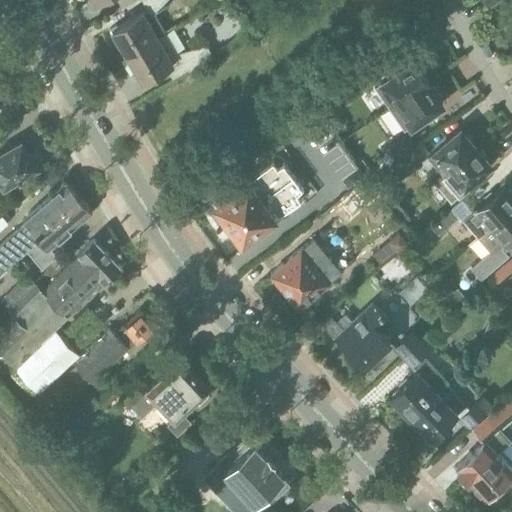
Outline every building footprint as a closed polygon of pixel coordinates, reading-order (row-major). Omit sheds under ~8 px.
[(127,55),(164,33),(152,13),(151,14),(147,9),(118,26),(117,24),(109,28),(114,36),(115,35),(127,55)] [(127,55),(138,74),(137,75),(141,83),(148,78),(147,77),(177,60),(175,53),(164,33),(127,55)] [(189,69),(213,55),(207,44),(184,50),(185,56),(182,58),(189,69)] [(390,107),(428,81),(429,80),(414,58),(374,85),(390,107)] [(428,81),(390,107),(405,129),(443,102),(439,98),(442,96),(433,83),(431,85),(428,81)] [(336,95),(317,107),(325,119),(344,107),(336,95)] [(442,173),(475,146),(472,142),(472,138),(468,134),(464,134),(460,128),(427,156),(442,173)] [(395,159),(417,142),(408,130),(386,147),(395,159)] [(0,182),(36,162),(28,147),(25,149),(20,140),(0,151),(0,182)] [(419,140),(400,155),(407,166),(427,151),(419,140)] [(478,149),(475,146),(442,173),(457,191),(489,163),(485,158),(485,154),(481,149),(478,149)] [(253,231),(258,238),(264,233),(265,232),(265,231),(265,229),(265,228),(262,224),(272,216),(269,212),(273,210),(278,216),(302,198),(297,192),(303,188),(283,161),(277,165),(273,159),(248,177),(253,182),(249,185),(247,182),(231,194),(227,190),(213,200),(216,205),(241,239),(253,231)] [(352,218),(379,194),(366,179),(339,202),(352,218)] [(26,222),(8,238),(0,244),(0,275),(0,276),(27,253),(26,251),(41,239),(38,235),(53,222),(51,219),(78,195),(65,181),(23,218),(26,222)] [(470,210),(471,212),(463,218),(477,235),(511,205),(511,193),(502,182),(470,210)] [(398,210),(409,201),(403,194),(392,203),(398,210)] [(91,211),(78,195),(51,219),(53,222),(38,235),(41,239),(26,251),(27,253),(42,270),(57,257),(49,248),(91,211)] [(415,208),(409,201),(398,210),(404,217),(415,208)] [(511,205),(477,235),(489,250),(470,266),(481,278),(484,275),(509,254),(508,254),(501,246),(507,241),(506,239),(511,234),(511,205)] [(438,234),(458,216),(450,207),(430,225),(438,234)] [(397,247),(381,228),(362,244),(378,263),(397,247)] [(13,317),(0,330),(0,355),(38,393),(71,361),(73,363),(76,366),(66,374),(81,388),(90,380),(92,382),(127,348),(150,328),(139,317),(125,328),(122,325),(111,333),(107,329),(80,356),(78,354),(53,328),(104,280),(119,266),(94,239),(77,255),(79,256),(43,292),(34,283),(36,282),(27,273),(14,286),(22,295),(8,308),(7,310),(13,317)] [(298,308),(309,299),(329,282),(328,282),(341,271),(314,239),(302,249),(301,248),(270,274),(298,308)] [(509,254),(484,275),(495,288),(511,273),(511,253),(511,252),(508,254),(509,254)] [(451,287),(441,296),(451,307),(464,295),(457,287),(453,290),(451,287)] [(371,302),(336,336),(363,365),(390,341),(391,342),(418,317),(392,289),(374,305),(371,302)] [(493,336),(499,330),(486,325),(482,335),(493,336)] [(411,332),(394,347),(401,355),(418,339),(411,332)] [(418,339),(401,355),(416,371),(391,395),(410,415),(445,383),(446,382),(422,355),(433,345),(423,336),(419,340),(418,339)] [(213,392),(180,356),(129,404),(141,417),(159,401),(174,417),(193,399),(199,405),(213,392)] [(410,415),(429,436),(464,404),(445,383),(410,415)] [(103,407),(118,393),(110,384),(95,397),(103,407)] [(485,439),(456,465),(457,466),(457,472),(462,478),(462,477),(468,478),(484,495),(511,469),(511,467),(497,451),(510,439),(500,428),(511,416),(511,397),(509,394),(473,427),(485,439)] [(460,415),(468,424),(491,403),(482,394),(460,415)] [(288,482),(283,476),(284,475),(272,463),(274,462),(266,454),(265,455),(254,443),(252,444),(245,437),(195,483),(211,500),(233,480),(254,502),(270,488),(275,494),(288,482)]
